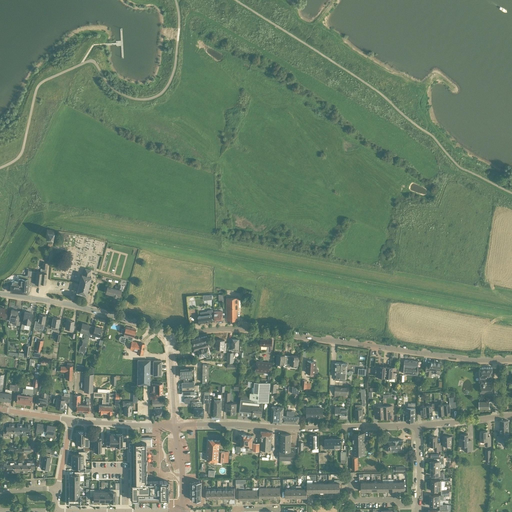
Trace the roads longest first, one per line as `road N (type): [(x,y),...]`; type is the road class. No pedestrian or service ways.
road 1 (track): [(511,309),(48,224),(0,280)]
road 2 (tertiary): [(511,360),(233,330),(171,340)]
road 3 (residential): [(174,424),(418,425)]
road 4 (tertiary): [(171,340),(124,318),(0,293)]
